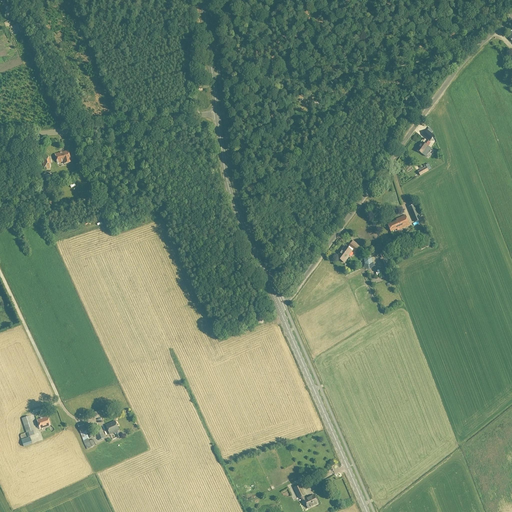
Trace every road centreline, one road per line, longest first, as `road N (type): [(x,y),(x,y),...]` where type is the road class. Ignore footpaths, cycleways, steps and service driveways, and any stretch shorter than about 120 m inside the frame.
road 1 (unclassified): [(277,304),(466,61),(511,18)]
road 2 (tertiary): [(367,511),(277,304)]
road 3 (unclassified): [(0,138),(216,113)]
road 4 (tertiary): [(277,304),(230,194),(216,113)]
road 5 (track): [(489,0),(416,63),(319,68)]
